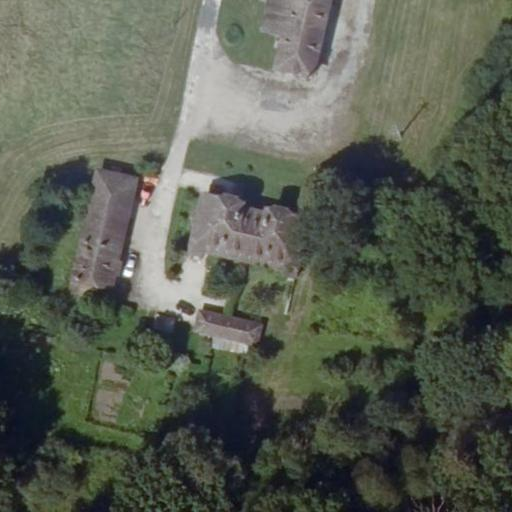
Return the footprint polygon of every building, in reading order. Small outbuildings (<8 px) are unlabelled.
[(324,0),(262,0),(258,30),(276,36),(271,69),(309,77),(324,0)] [(110,292),(136,179),(100,172),(74,284),(110,292)] [(198,194),(184,251),(233,263),(244,214),(238,213),(238,204),(198,194)] [(244,214),(233,263),(290,276),(302,221),(253,207),(251,215),(244,214)] [(188,319),(172,315),(166,314),(166,331),(177,332),(185,335),(188,319)] [(216,340),(219,325),(197,320),(194,337),(216,340)] [(245,330),(219,325),(216,340),(242,346),(245,330)]
